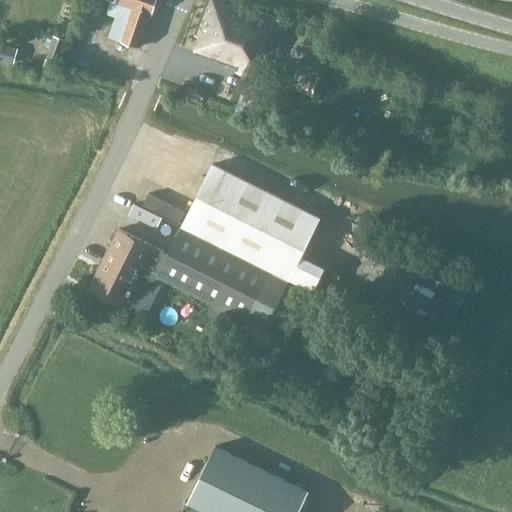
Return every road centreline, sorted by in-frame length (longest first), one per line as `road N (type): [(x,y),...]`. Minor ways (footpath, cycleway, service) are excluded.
road 1 (unclassified): [(0,389),(124,136),(178,0)]
road 2 (unclassified): [(511,50),(329,0)]
road 3 (unknown): [(0,439),(164,494)]
